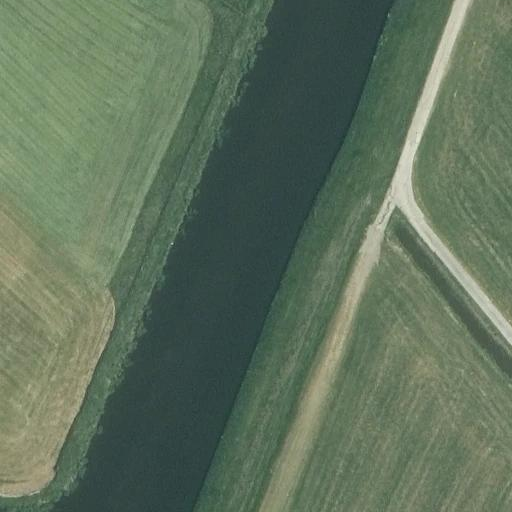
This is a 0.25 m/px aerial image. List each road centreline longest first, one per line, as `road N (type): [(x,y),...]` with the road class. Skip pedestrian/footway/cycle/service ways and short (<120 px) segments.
road 1 (track): [(362,268),(462,0)]
road 2 (track): [(511,336),(426,232),(400,176)]
